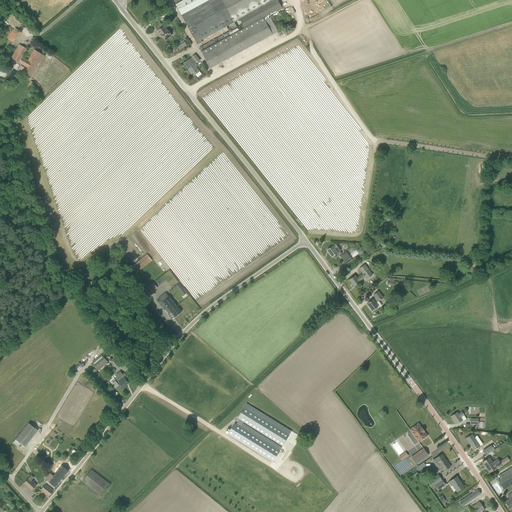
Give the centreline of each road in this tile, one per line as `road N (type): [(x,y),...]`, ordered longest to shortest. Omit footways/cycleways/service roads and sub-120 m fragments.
road 1 (unclassified): [(43,511),(191,326),(304,239)]
road 2 (unclassified): [(502,511),(304,239)]
road 3 (unclassified): [(304,239),(116,0)]
